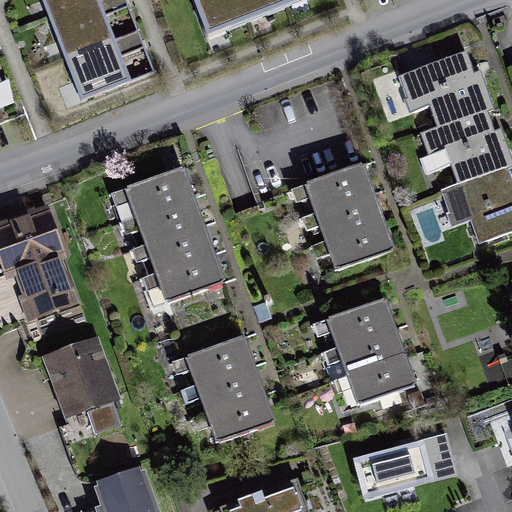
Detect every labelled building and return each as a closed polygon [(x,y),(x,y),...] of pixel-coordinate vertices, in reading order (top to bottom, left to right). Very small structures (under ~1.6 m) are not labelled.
[(92,0),(40,0),(82,108),(127,90),(92,0)] [(185,0),(205,51),(322,5),(319,0),(185,0)] [(466,63),(398,87),(411,125),(429,119),(434,133),(419,138),(428,163),(456,153),(462,169),(452,172),(459,191),(442,197),(455,236),(472,230),(481,256),(511,244),(511,159),(485,84),(475,88),(466,63)] [(365,176),(299,198),(328,284),(394,262),(365,176)] [(190,182),(129,201),(161,304),(222,285),(190,182)] [(59,218),(0,236),(0,246),(9,275),(29,269),(38,296),(24,300),(33,330),(83,315),(67,264),(73,262),(59,218)] [(396,305),(337,326),(366,410),(426,390),(396,305)] [(255,343),(197,362),(224,445),(283,426),(255,343)] [(100,344),(46,362),(66,423),(120,405),(100,344)] [(436,448),(367,467),(378,504),(446,485),(436,448)] [(160,511),(149,478),(104,493),(110,511),(160,511)] [(315,511),(306,486),(232,511),(315,511)]
